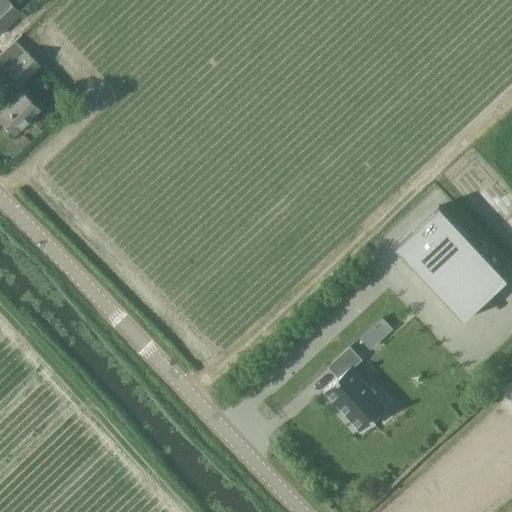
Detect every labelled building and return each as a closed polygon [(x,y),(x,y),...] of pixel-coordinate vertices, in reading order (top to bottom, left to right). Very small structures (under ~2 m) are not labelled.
[(0,0),(0,31),(19,13),(7,0),(0,0)] [(13,42),(0,53),(0,75),(7,68),(21,83),(38,68),(37,66),(24,53),(13,42)] [(0,108),(0,118),(14,133),(38,109),(19,90),(0,108)] [(438,206),(394,247),(462,320),(507,279),(438,206)] [(360,431),(386,408),(350,368),(360,359),(349,347),(328,366),(338,376),(323,390),(360,431)]
